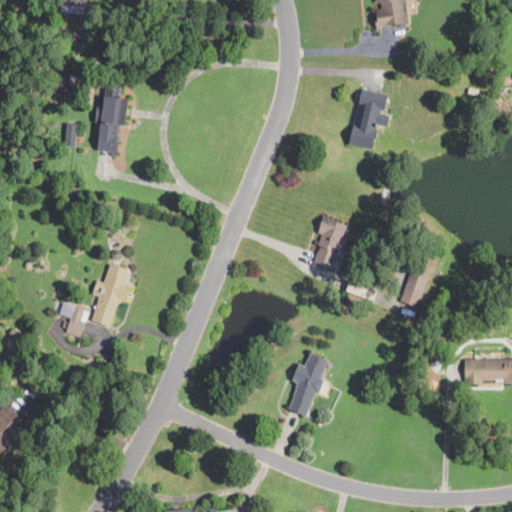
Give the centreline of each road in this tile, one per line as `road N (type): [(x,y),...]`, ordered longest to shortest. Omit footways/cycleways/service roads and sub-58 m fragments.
road 1 (residential): [(100,511),(149,435),(276,130),(291,51),(283,0)]
road 2 (residential): [(511,491),(444,496),(359,488),(311,475),(163,404)]
